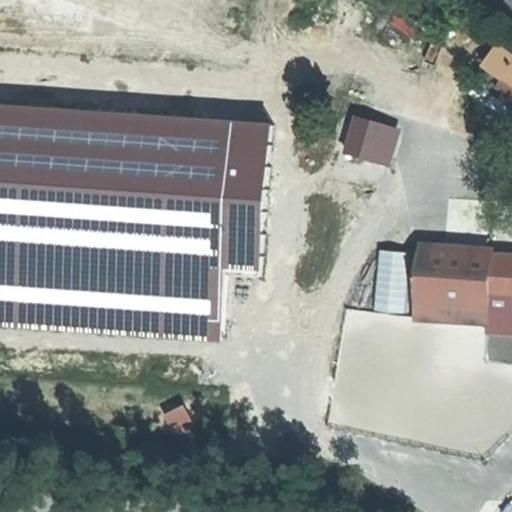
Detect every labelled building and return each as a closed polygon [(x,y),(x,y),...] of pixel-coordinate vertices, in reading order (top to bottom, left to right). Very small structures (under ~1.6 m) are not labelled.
[(487,68),(511,85),(511,57),(500,49),(487,68)] [(449,234),(487,238),(491,201),(453,197),(449,234)] [(488,324),(490,295),(493,250),(418,245),(413,319),(488,324)] [(511,251),(493,250),(490,295),(511,296),(511,251)] [(511,296),(490,295),(488,324),(485,361),(511,362),(511,296)] [(169,412),(180,435),(201,425),(190,402),(169,412)]
